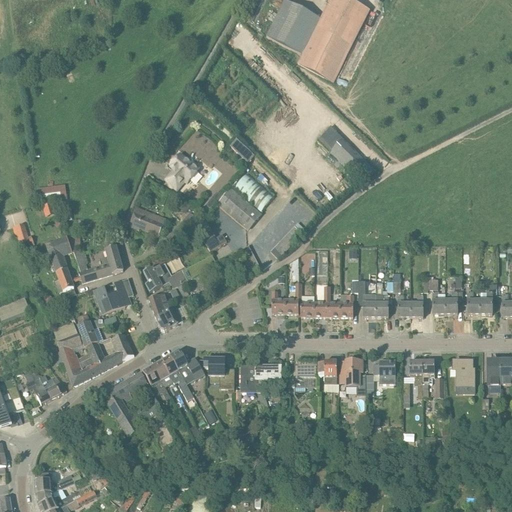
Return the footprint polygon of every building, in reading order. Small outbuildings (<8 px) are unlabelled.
[(299,68),(336,85),(370,12),(345,0),(331,0),(322,20),(285,2),(266,42),(303,59),(299,68)] [(353,176),(366,163),(333,130),(327,136),(329,138),(322,145),(353,176)] [(177,192),(185,183),(187,185),(200,170),(194,166),(187,160),(186,161),(180,156),(170,168),(171,168),(172,167),(174,169),(172,172),(174,174),(166,183),(177,192)] [(261,214),(274,198),(247,175),(234,191),(261,214)] [(38,189),(40,204),(69,200),(67,185),(38,189)] [(262,217),(231,190),(217,206),(248,233),(262,217)] [(217,206),(211,201),(203,211),(208,215),(217,206)] [(56,215),(53,204),(42,208),(46,219),(56,215)] [(171,253),(199,222),(190,214),(162,245),(171,253)] [(166,221),(150,215),(147,221),(134,216),(129,228),(139,232),(141,229),(160,236),(166,221)] [(29,238),(25,226),(13,229),(18,241),(22,252),(35,247),(32,237),(29,238)] [(69,239),(74,255),(81,278),(80,278),(83,286),(123,273),(116,249),(114,241),(103,244),(109,265),(88,272),(86,265),(88,265),(83,250),(78,236),(74,238),(72,229),(67,230),(69,239)] [(291,233),(298,240),(302,236),(295,229),(291,233)] [(216,239),(211,231),(199,239),(205,247),(206,246),(211,254),(221,248),(221,249),(232,242),(226,233),(216,239)] [(287,237),(294,244),(298,240),(291,233),(287,237)] [(283,241),(290,248),(294,244),(287,237),(283,241)] [(74,255),(69,239),(67,240),(67,239),(46,248),(59,282),(56,284),(63,301),(76,296),(74,291),(75,291),(64,259),(74,255)] [(279,245),(286,252),(290,248),(283,241),(279,245)] [(275,249),(282,256),(286,252),(279,245),(275,249)] [(242,259),(252,254),(249,248),(239,254),(242,259)] [(278,260),(282,256),(275,249),(271,253),(278,260)] [(317,252),(317,280),(329,280),(329,252),(317,252)] [(252,254),(242,259),(245,264),(254,259),(252,254)] [(240,257),(232,261),(235,267),(243,263),(240,257)] [(254,259),(245,264),(248,269),(257,264),(254,259)] [(257,264),(248,269),(250,275),(260,269),(257,264)] [(170,275),(165,266),(154,272),(153,270),(144,275),(150,285),(146,287),(150,295),(163,288),(159,281),(170,275)] [(178,289),(183,286),(188,284),(182,273),(168,280),(173,291),(178,289)] [(192,294),(204,289),(203,287),(212,283),(207,275),(187,285),(192,294)] [(125,309),(122,301),(134,297),(128,281),(115,285),(118,294),(108,298),(105,289),(94,293),(103,317),(125,309)] [(428,284),(428,292),(438,292),(438,283),(428,283),(428,284)] [(183,286),(178,289),(184,299),(188,296),(183,286)] [(327,320),(327,290),(325,290),(324,306),(314,306),(314,320),(327,320)] [(340,320),(340,306),(330,306),(330,290),(327,290),(327,320),(340,320)] [(285,317),(285,303),(278,303),(278,294),(272,294),(272,316),(285,317)] [(314,306),(306,306),(306,298),(301,298),(301,294),(296,294),(296,303),(299,303),(301,303),(301,306),(301,320),(314,320),(314,306)] [(446,317),(446,303),(438,303),(438,295),(433,295),(433,317),(446,317)] [(453,303),(446,303),(446,317),(458,317),(458,295),(453,295),(453,303)] [(480,317),(480,303),(473,303),(473,295),(468,295),(468,317),(480,317)] [(487,303),(480,303),(480,317),(492,317),(492,295),(487,295),(487,303)] [(157,322),(164,319),(163,317),(170,313),(164,297),(149,302),(157,322)] [(340,306),(340,320),(353,320),(354,297),(348,297),(348,306),(340,306)] [(511,319),(511,304),(508,305),(508,297),(503,297),(503,320),(511,319)] [(376,320),(376,298),(364,298),(364,320),(376,320)] [(376,298),(376,320),(389,320),(389,298),(376,298)] [(411,320),(411,306),(404,306),(404,298),(399,298),(399,320),(411,320)] [(418,306),(411,306),(411,320),(424,320),(424,298),(418,298),(418,306)] [(0,319),(3,326),(31,315),(26,300),(0,310),(0,319)] [(299,317),(299,303),(296,303),(285,303),(285,317),(299,317)] [(164,319),(157,322),(162,334),(165,334),(183,323),(177,309),(170,313),(163,317),(164,319)] [(77,321),(80,328),(91,324),(88,317),(77,321)] [(94,332),(99,330),(106,328),(103,321),(97,323),(96,322),(91,324),(80,328),(77,329),(83,346),(85,351),(86,351),(90,349),(97,346),(99,345),(94,332)] [(134,358),(133,356),(125,338),(112,342),(112,341),(104,343),(99,345),(97,346),(90,349),(91,354),(77,362),(75,356),(73,350),(82,346),(76,327),(75,324),(53,333),(60,355),(53,358),(57,369),(65,365),(73,389),(74,390),(134,358)] [(171,359),(184,382),(192,378),(195,382),(204,376),(195,361),(187,365),(180,353),(171,359)] [(161,364),(173,386),(174,385),(175,387),(179,384),(180,384),(178,388),(187,404),(194,400),(184,382),(171,359),(161,364)] [(225,371),(225,359),(205,359),(205,368),(210,368),(210,377),(221,377),(221,383),(235,383),(235,369),(227,369),(227,371),(225,371)] [(318,373),(324,373),(324,386),(337,386),(337,364),(325,363),(325,364),(318,364),(318,373)] [(360,378),(360,373),(362,373),(362,363),(346,364),(346,368),(339,368),(339,386),(357,386),(357,397),(366,396),(366,377),(360,378)] [(380,386),(396,386),(396,363),(380,363),(380,367),(374,367),(374,377),(380,377),(380,386)] [(422,399),(422,363),(410,363),(410,380),(415,380),(415,387),(418,387),(418,402),(422,401),(422,399)] [(422,363),(422,399),(428,399),(428,385),(429,384),(430,380),(435,380),(435,363),(422,363)] [(469,372),(469,363),(453,363),(453,372),(456,372),(456,389),(475,389),(475,372),(469,372)] [(501,388),(501,363),(493,363),(493,365),(488,365),(488,386),(495,386),(495,388),(501,388)] [(508,363),(501,363),(501,388),(511,387),(511,365),(508,365),(508,363)] [(153,369),(164,391),(173,386),(161,364),(153,369)] [(316,388),(316,367),(295,366),(295,373),(292,375),(289,375),(289,373),(287,373),(287,374),(288,374),(288,390),(288,394),(295,395),(298,399),(310,399),(318,391),(316,388)] [(257,396),(257,367),(255,367),(255,369),(242,369),(242,394),(235,394),(236,424),(240,424),(239,407),(242,407),(242,396),(257,396)] [(281,368),(257,367),(257,396),(264,396),(264,383),(281,383),(281,368)] [(164,391),(153,369),(143,375),(156,398),(161,395),(166,404),(170,401),(164,391)] [(51,402),(41,381),(36,372),(31,375),(26,377),(25,378),(28,384),(30,384),(34,391),(38,399),(42,407),(51,402)] [(141,376),(104,399),(127,440),(143,431),(140,425),(161,411),(141,376)] [(41,381),(51,402),(67,394),(63,386),(57,389),(53,381),(49,384),(46,379),(41,381)] [(444,400),(444,381),(436,381),(435,400),(444,400)] [(0,425),(0,426),(11,425),(8,417),(26,410),(18,390),(1,397),(0,394),(0,425)] [(209,428),(214,425),(214,420),(210,413),(203,417),(209,428)] [(245,427),(252,439),(253,439),(258,435),(254,429),(262,425),(263,426),(264,425),(264,424),(259,418),(245,427)] [(501,423),(501,424),(501,431),(510,431),(510,423),(501,423)] [(210,451),(228,441),(220,426),(202,436),(210,451)] [(252,439),(245,427),(237,433),(240,436),(231,443),(236,450),(252,439)] [(198,432),(192,436),(194,441),(201,437),(198,432)] [(399,444),(400,435),(392,434),(391,443),(399,444)] [(268,466),(268,465),(259,454),(251,461),(257,469),(252,473),(254,476),(268,466)] [(175,482),(164,466),(147,478),(157,493),(175,482)] [(93,483),(101,479),(105,476),(101,473),(91,478),(93,483)] [(313,474),(310,473),(309,482),(293,480),(292,491),(312,493),(313,482),(313,474)] [(38,504),(53,497),(62,492),(67,489),(75,485),(71,476),(60,482),(59,485),(58,486),(52,482),(35,484),(36,498),(38,504)] [(105,476),(101,479),(105,487),(107,486),(111,484),(105,476)] [(459,487),(470,488),(471,480),(471,479),(459,477),(458,481),(460,481),(459,487)] [(230,487),(231,479),(222,478),(221,486),(230,487)] [(111,484),(107,486),(114,495),(118,492),(111,484)] [(180,511),(183,507),(188,496),(190,490),(181,487),(172,509),(179,511),(180,511)] [(388,496),(389,488),(379,487),(378,495),(388,496)] [(108,500),(112,498),(105,489),(102,491),(108,500)] [(73,511),(98,500),(95,494),(77,503),(59,511),(73,511)] [(432,495),(432,501),(438,501),(438,504),(443,504),(443,495),(432,495)] [(39,511),(59,511),(77,503),(73,496),(62,502),(59,498),(54,500),(53,497),(38,504),(39,508),(39,511)] [(128,511),(135,500),(131,498),(122,511),(128,511)] [(0,501),(0,511),(10,511),(9,501),(0,501)]
